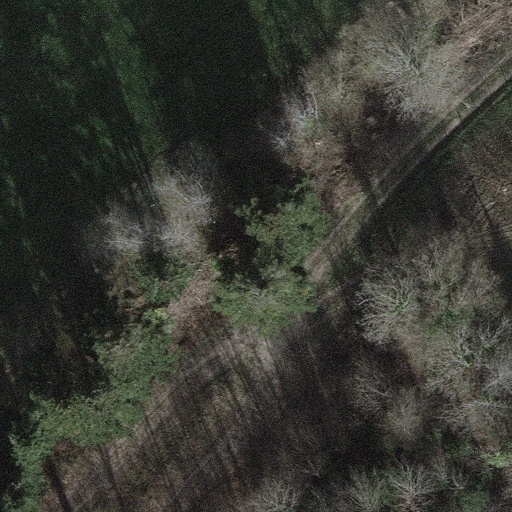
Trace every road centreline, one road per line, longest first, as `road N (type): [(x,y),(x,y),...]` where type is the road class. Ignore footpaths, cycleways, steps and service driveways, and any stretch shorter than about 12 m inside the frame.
road 1 (track): [(511,65),(412,151),(163,511)]
road 2 (track): [(69,511),(213,353),(291,323)]
